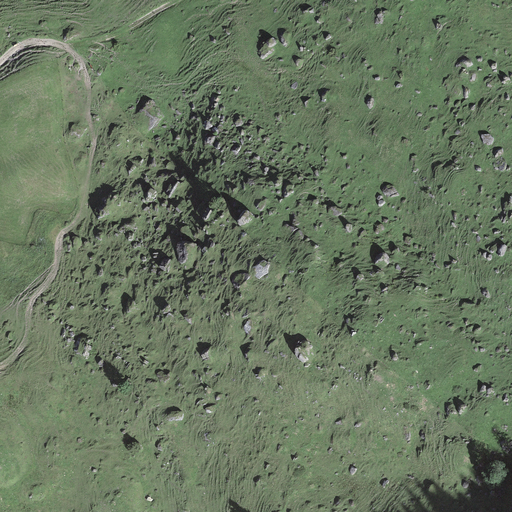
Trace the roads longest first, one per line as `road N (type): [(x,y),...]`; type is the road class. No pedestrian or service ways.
road 1 (track): [(0,67),(26,43),(67,44),(82,58),(95,107),(88,219),(35,306),(25,349),(7,365)]
road 2 (track): [(67,44),(135,28),(179,0)]
